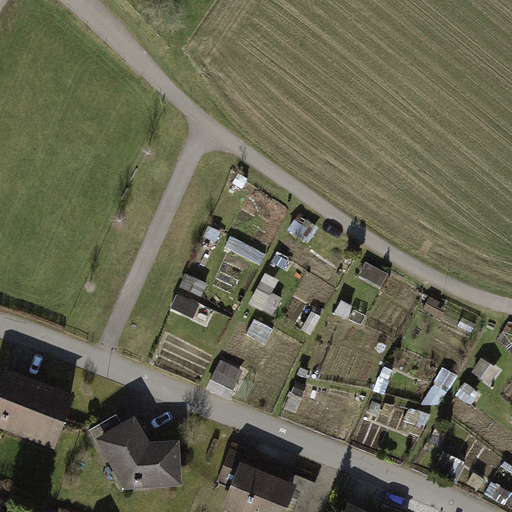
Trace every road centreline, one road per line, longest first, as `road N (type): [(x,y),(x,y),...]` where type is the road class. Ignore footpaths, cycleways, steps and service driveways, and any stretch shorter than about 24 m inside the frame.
road 1 (unclassified): [(81,0),(180,99),(363,233),(442,281),(511,305)]
road 2 (residential): [(0,322),(474,511)]
